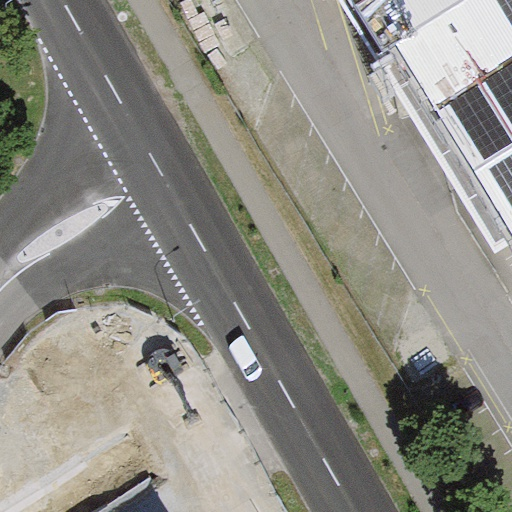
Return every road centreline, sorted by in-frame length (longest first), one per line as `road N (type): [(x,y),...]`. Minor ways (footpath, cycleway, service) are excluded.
road 1 (track): [(137,0),(433,511)]
road 2 (primary): [(356,511),(162,170)]
road 3 (residential): [(162,170),(19,261),(0,283)]
road 4 (primary): [(162,170),(62,0)]
